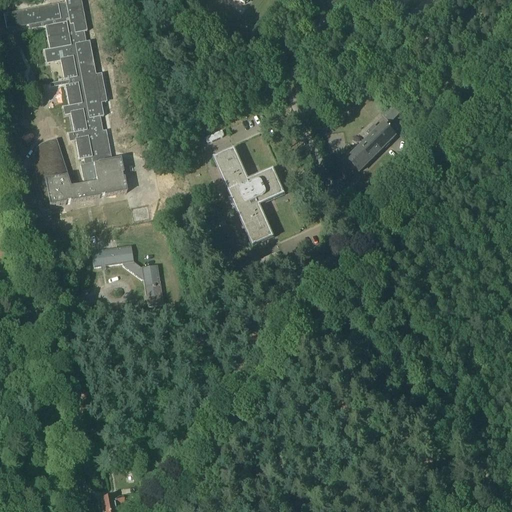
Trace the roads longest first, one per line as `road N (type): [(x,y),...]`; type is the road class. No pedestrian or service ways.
road 1 (residential): [(74,511),(0,119)]
road 2 (residential): [(161,511),(362,255)]
road 3 (residential): [(321,25),(289,65),(288,83),(362,255)]
road 4 (residential): [(362,255),(511,63)]
road 5 (track): [(424,374),(507,511)]
road 6 (track): [(355,263),(424,374)]
